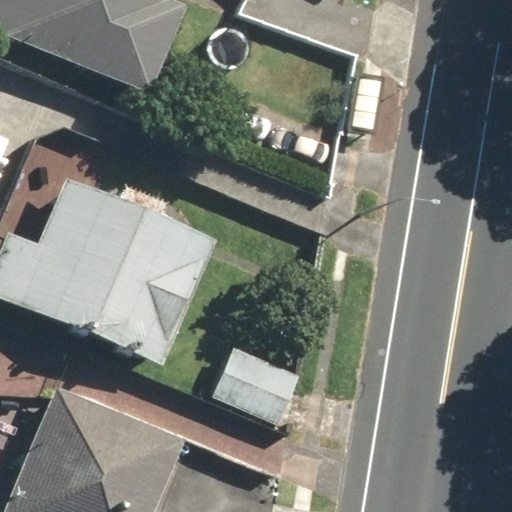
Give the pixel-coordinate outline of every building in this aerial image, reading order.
[(0,0),(0,42),(132,98),(168,12),(150,4),(151,0),(0,0)] [(131,108),(189,130),(205,89),(148,66),(131,108)] [(378,80),(350,75),(339,134),(367,139),(378,80)] [(0,307),(148,367),(199,244),(51,184),(26,246),(0,235),(0,307)] [(199,398),(269,425),(288,376),(218,348),(199,398)] [(0,496),(0,511),(141,511),(170,441),(43,390),(0,496)]
